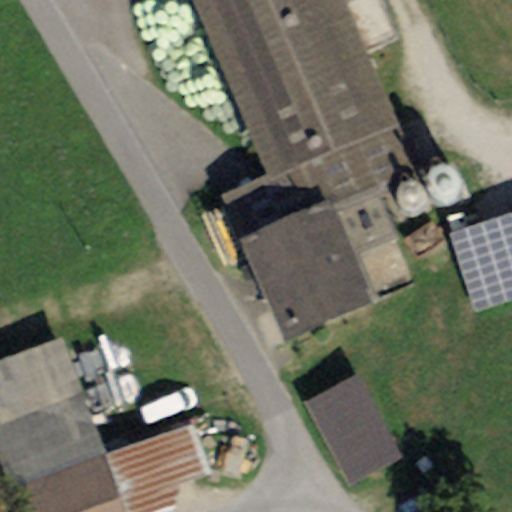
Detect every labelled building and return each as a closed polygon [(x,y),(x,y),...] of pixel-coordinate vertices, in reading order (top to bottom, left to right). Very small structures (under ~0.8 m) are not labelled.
[(399,134),(339,0),(185,0),(271,191),(399,134)] [(329,217),(241,256),(283,351),(371,311),(329,217)] [(511,221),(452,242),(477,317),(511,305),(511,221)] [(124,511),(64,349),(0,372),(0,498),(11,494),(17,511),(124,511)] [(359,382),(308,407),(348,488),(399,463),(359,382)]
